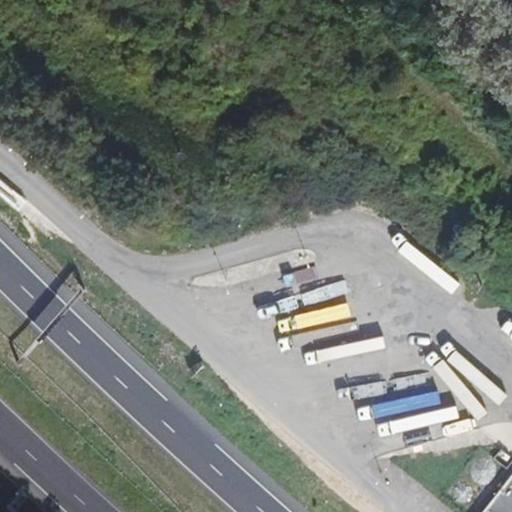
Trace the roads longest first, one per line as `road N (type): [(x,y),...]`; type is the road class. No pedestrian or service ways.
road 1 (trunk): [(265,511),(0,261)]
road 2 (track): [(511,179),(457,136),(385,45),(331,0)]
road 3 (trunk): [(108,256),(0,161)]
road 4 (trunk): [(0,429),(89,511)]
